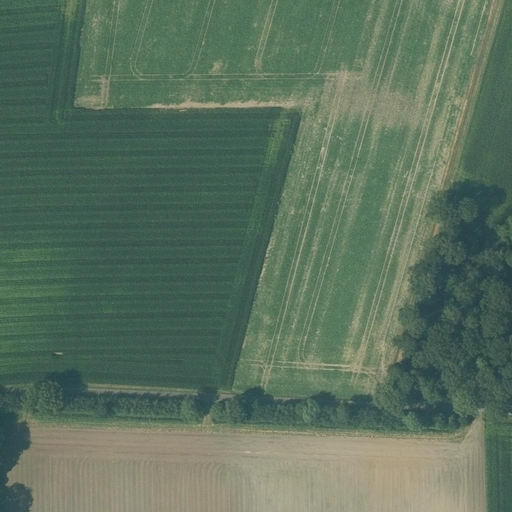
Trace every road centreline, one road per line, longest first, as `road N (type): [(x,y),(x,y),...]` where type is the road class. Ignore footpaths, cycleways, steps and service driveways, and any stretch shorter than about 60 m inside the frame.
road 1 (unclassified): [(511,410),(0,393)]
road 2 (track): [(491,0),(378,405)]
